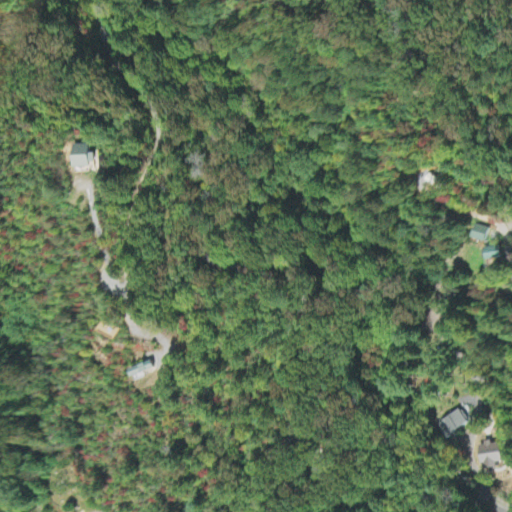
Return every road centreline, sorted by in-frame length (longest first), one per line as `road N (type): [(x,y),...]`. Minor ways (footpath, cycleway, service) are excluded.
road 1 (residential): [(480,511),(465,471),(409,419),(321,283),(261,167),(184,103),(172,46)]
road 2 (residential): [(29,0),(72,26),(172,46),(223,0)]
road 3 (residential): [(401,407),(421,367),(511,323)]
road 4 (residential): [(272,380),(285,450),(260,475),(263,511)]
